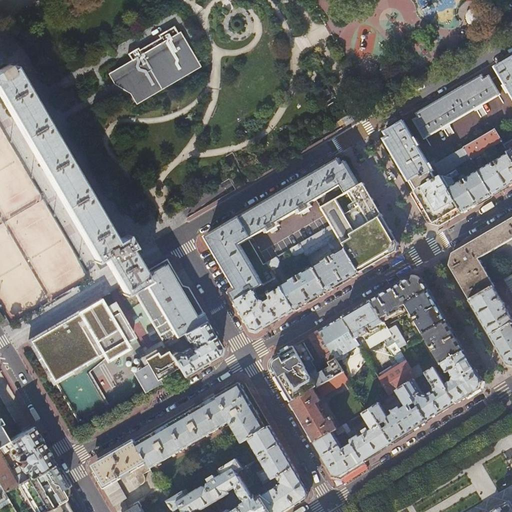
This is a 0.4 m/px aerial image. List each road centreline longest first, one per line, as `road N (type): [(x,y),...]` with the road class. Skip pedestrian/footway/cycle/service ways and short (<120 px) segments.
road 1 (residential): [(246,358),(178,240),(354,137)]
road 2 (residential): [(331,500),(511,387)]
road 3 (residential): [(425,253),(246,358)]
road 4 (residential): [(246,358),(69,462)]
road 5 (residential): [(354,137),(511,45)]
road 6 (residential): [(331,500),(246,358)]
road 7 (residential): [(0,342),(69,462)]
road 8 (residential): [(354,137),(425,253)]
